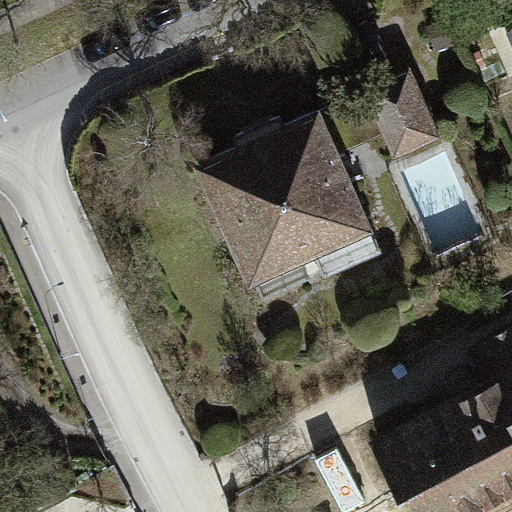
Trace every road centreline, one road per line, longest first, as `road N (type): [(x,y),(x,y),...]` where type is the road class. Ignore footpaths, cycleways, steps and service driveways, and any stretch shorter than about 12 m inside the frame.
road 1 (residential): [(191,511),(4,118)]
road 2 (residential): [(250,0),(4,118)]
